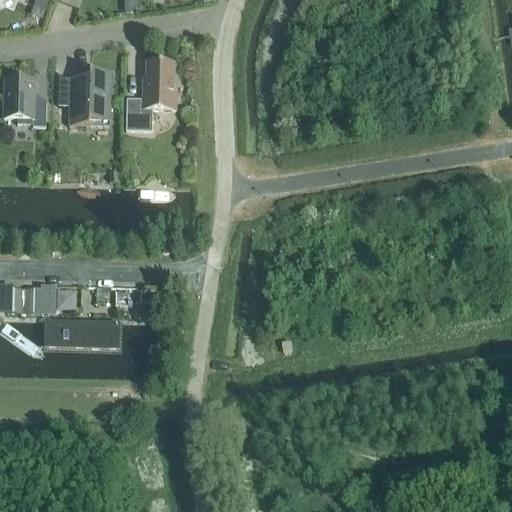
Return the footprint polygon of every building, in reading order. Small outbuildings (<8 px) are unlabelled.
[(37,0),(36,5),(47,9),(50,0),(37,0)] [(152,113),(176,114),(176,83),(174,83),(174,68),(146,67),(146,82),(143,82),(142,103),(126,102),(125,134),(151,135),(152,113)] [(90,82),(70,82),(69,130),(89,131),(90,124),(109,124),(111,76),(90,76),(90,82)] [(45,131),(46,105),(33,104),(34,86),(35,86),(35,84),(5,83),(4,97),(0,98),(0,102),(4,113),(4,122),(17,122),(17,128),(32,128),(32,130),(45,131)] [(109,176),(109,185),(118,186),(118,176),(109,176)] [(0,319),(5,320),(5,316),(21,317),(21,293),(6,292),(6,288),(0,288),(0,319)] [(54,293),(41,293),(25,293),(25,317),(54,317),(54,293)] [(137,295),(136,307),(153,307),(153,320),(165,320),(165,295),(137,295)] [(104,347),(104,327),(44,325),(44,345),(104,347)] [(292,357),(291,345),(281,346),(283,358),(292,357)]
